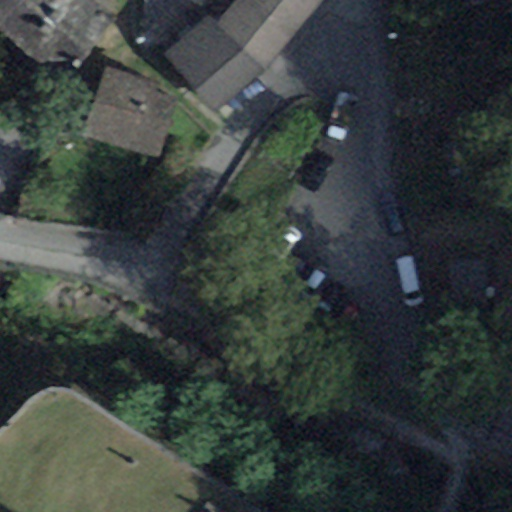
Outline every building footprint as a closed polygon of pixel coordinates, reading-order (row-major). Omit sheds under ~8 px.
[(113,18),(90,0),(0,0),(0,29),(63,80),(113,18)] [(204,15),(164,62),(225,114),(323,0),(237,0),(216,25),(204,15)] [(210,0),(193,0),(205,8),(210,0)] [(102,69),(82,137),(159,158),(176,99),(157,93),(159,85),(102,69)] [(483,263),(452,263),(452,302),(483,302),(483,263)]
